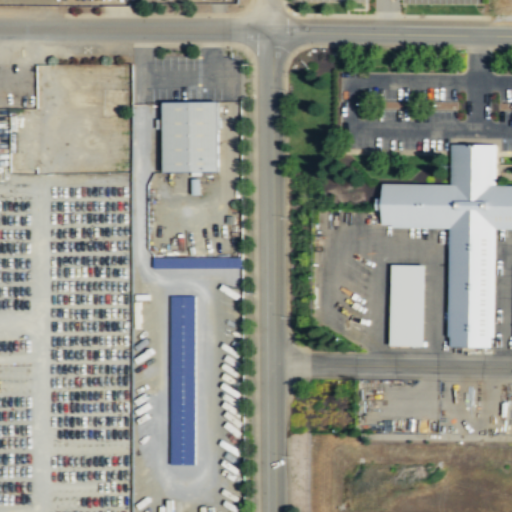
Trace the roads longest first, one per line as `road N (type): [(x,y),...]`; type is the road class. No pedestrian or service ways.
road 1 (residential): [(266,31),(273,45),(270,511)]
road 2 (residential): [(266,31),(0,27)]
road 3 (residential): [(511,32),(266,31)]
road 4 (residential): [(511,367),(269,365)]
